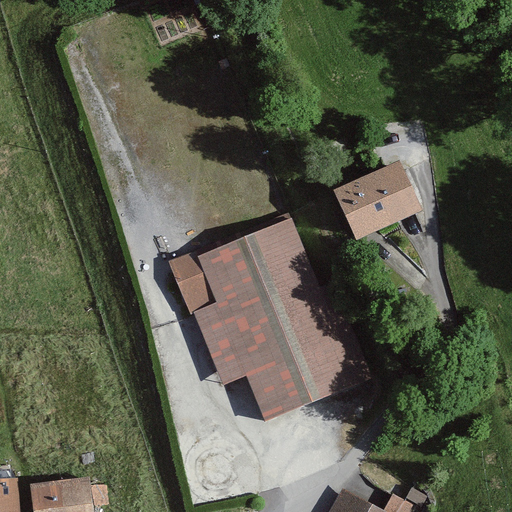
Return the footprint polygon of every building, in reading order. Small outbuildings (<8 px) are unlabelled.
[(399,164),(335,193),(358,242),(421,213),(399,164)] [(316,290),(288,221),(198,258),(195,252),(168,264),(190,318),(194,316),(223,387),(245,378),(264,422),(369,379),(330,285),(316,290)] [(0,511),(16,511),(16,481),(0,481),(0,511)] [(90,511),(86,481),(31,489),(34,511),(90,511)] [(382,511),(378,511),(340,491),(328,511),(401,511),(404,506),(389,499),(382,511)]
